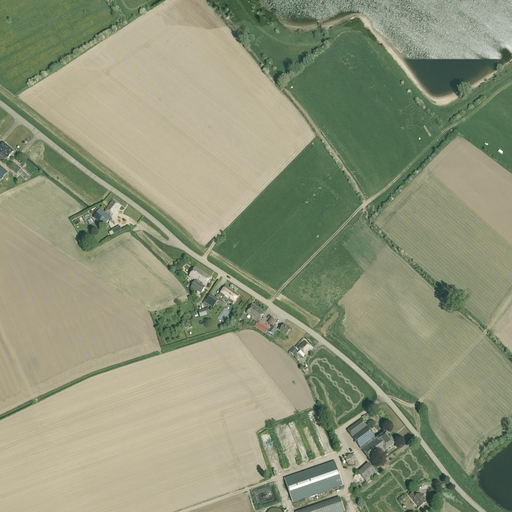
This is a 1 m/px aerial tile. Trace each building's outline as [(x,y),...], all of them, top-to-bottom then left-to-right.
[(0,159),(3,162),(6,159),(7,159),(14,151),(3,143),(0,146),(0,153),(1,154),(1,155),(0,155),(0,159)] [(22,165),(19,168),(31,179),(33,176),(22,165)] [(113,216),(115,214),(120,206),(113,201),(111,203),(112,203),(108,208),(106,211),(113,216)] [(99,221),(106,226),(108,222),(111,218),(105,213),(100,210),(97,214),(101,217),(101,218),(101,217),(99,221)] [(85,221),(86,224),(90,222),(92,224),(98,221),(96,216),(85,221)] [(195,267),(189,277),(195,280),(191,287),(201,294),(205,287),(202,286),(203,285),(206,286),(211,277),(195,267)] [(240,295),(226,286),(220,295),(226,299),(228,301),(232,305),(240,295)] [(212,309),(219,300),(211,294),(205,303),(212,309)] [(247,313),(259,322),(265,313),(253,305),(247,313)] [(210,314),(208,308),(198,311),(200,317),(210,314)] [(222,317),(228,320),(233,311),(228,308),(222,317)] [(255,327),(265,334),(268,329),(258,323),(257,323),(255,322),(253,325),(255,326),(255,327)] [(284,324),(281,328),(279,327),(277,330),(279,331),(287,336),(291,329),(284,324)] [(273,335),(277,329),(272,326),(267,335),(272,339),(274,336),(273,335)] [(306,355),(312,349),(305,342),(298,348),(300,350),(299,351),(299,352),(298,353),(302,358),(305,355),(306,355)] [(294,348),(289,352),(293,356),(298,351),(294,348)] [(371,462),(386,451),(385,451),(395,444),(386,432),(376,439),(362,419),(347,430),(371,462)] [(308,446),(303,447),(307,461),(312,459),(308,446)] [(350,464),(359,463),(358,454),(351,454),(351,458),(349,458),(350,464)] [(358,472),(367,482),(377,473),(368,463),(358,472)] [(289,486),(293,499),(305,495),(303,489),(332,479),(329,471),(320,474),(318,468),(315,469),(317,476),(289,486)] [(434,489),(432,482),(422,484),(424,491),(434,489)] [(413,499),(419,508),(426,503),(422,497),(423,497),(420,494),(416,497),(413,493),(409,496),(412,500),(413,499)] [(340,498),(298,511),(344,511),(345,511),(340,498)]
